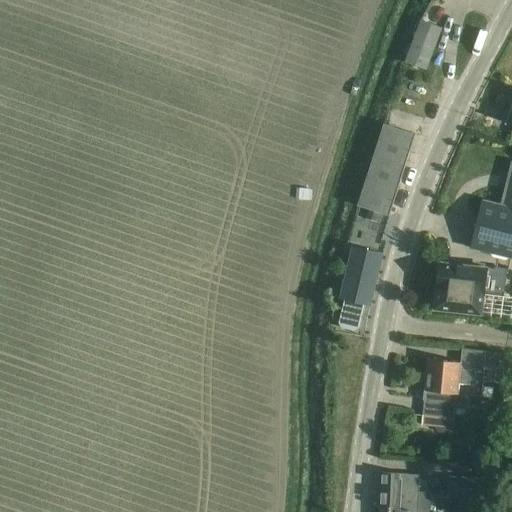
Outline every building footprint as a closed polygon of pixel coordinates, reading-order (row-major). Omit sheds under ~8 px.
[(443,0),(442,3),(460,11),(464,0),(443,0)] [(442,29),(423,22),(420,21),(405,62),(426,70),(442,29)] [(415,134),(396,128),(383,124),(357,206),(369,210),(379,213),(390,216),(415,134)] [(483,201),(471,248),(511,258),(511,172),(504,206),(483,201)] [(369,210),(366,218),(377,222),(379,213),(369,210)] [(345,300),(339,325),(342,330),(355,333),(360,330),(366,306),(370,307),(384,254),(352,246),(339,299),(345,300)] [(482,314),(484,296),(503,298),(506,273),(487,270),(488,269),(441,263),(436,309),(482,314)] [(462,418),(455,417),(458,393),(460,393),(461,383),(470,384),(471,379),(474,379),(474,371),(483,372),(484,365),(504,368),(506,354),(462,349),(461,363),(429,359),(422,425),(435,427),(435,429),(439,433),(457,435),(461,432),(462,418)] [(417,511),(420,475),(381,473),(380,506),(411,508),(410,511),(417,511)] [(451,477),(450,497),(478,498),(479,479),(451,477)]
